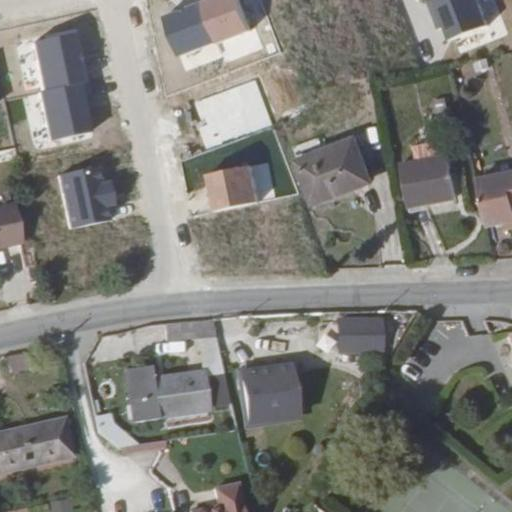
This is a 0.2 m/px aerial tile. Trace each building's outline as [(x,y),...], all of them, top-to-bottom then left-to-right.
[(344,66),(421,42),(407,0),(233,0),(272,124),(354,98),(344,66)] [(362,152),(305,172),(321,213),(377,193),(362,152)] [(445,168),(400,177),(407,216),(452,207),(445,168)] [(511,174),(473,182),(481,232),(502,228),(511,226),(511,174)] [(5,202),(0,203),(0,241),(13,239),(5,202)] [(511,226),(502,228),(504,235),(511,233),(511,226)] [(377,353),(377,316),(330,316),(330,354),(377,353)] [(188,321),(154,326),(156,342),(190,338),(188,321)] [(511,325),(498,333),(511,356),(511,325)] [(27,349),(0,354),(0,358),(3,373),(31,368),(27,349)] [(294,366),(239,373),(247,423),(301,417),(294,366)] [(196,373),(148,380),(151,410),(173,407),(174,412),(201,409),(196,373)] [(55,417),(0,428),(0,467),(63,454),(55,417)] [(239,511),(231,478),(209,483),(213,500),(183,507),(184,511),(239,511)] [(48,511),(70,511),(69,499),(47,503),(48,511)]
